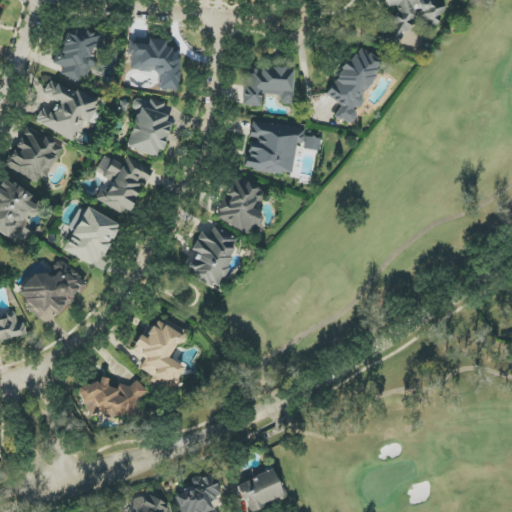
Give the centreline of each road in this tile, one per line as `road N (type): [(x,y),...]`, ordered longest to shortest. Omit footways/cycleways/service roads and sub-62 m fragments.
road 1 (residential): [(8,386),(33,378),(100,321),(153,246),(200,143),(219,21)]
road 2 (residential): [(160,455),(273,408),(511,259)]
road 3 (residential): [(68,0),(269,22),(287,43),(308,25),(290,4),(269,22)]
road 4 (residential): [(160,455),(67,472),(0,496)]
road 5 (residential): [(8,511),(160,455)]
